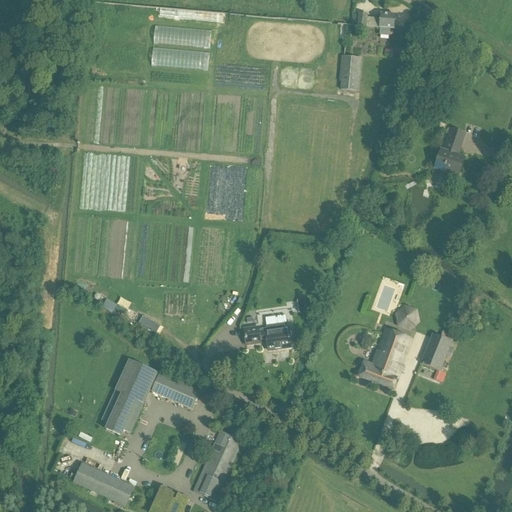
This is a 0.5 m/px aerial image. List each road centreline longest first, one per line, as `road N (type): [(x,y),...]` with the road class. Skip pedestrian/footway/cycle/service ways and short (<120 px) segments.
road 1 (residential): [(438,511),(220,385)]
road 2 (track): [(275,92),(263,233),(242,310)]
road 3 (residential): [(511,77),(410,1)]
